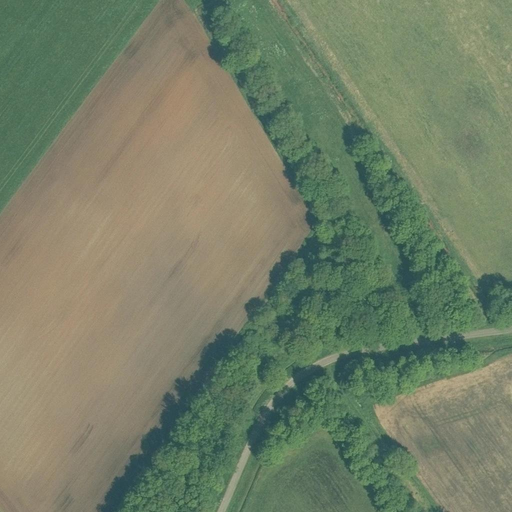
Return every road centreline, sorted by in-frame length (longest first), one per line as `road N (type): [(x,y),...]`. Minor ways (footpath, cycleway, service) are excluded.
road 1 (unclassified): [(221,511),(258,425),(317,363),(511,329)]
road 2 (track): [(423,511),(317,363)]
